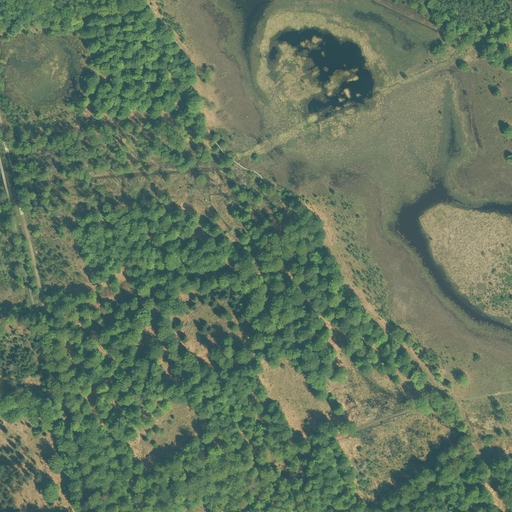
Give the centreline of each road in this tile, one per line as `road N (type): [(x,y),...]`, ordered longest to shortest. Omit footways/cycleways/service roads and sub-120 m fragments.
road 1 (track): [(93,511),(0,120)]
road 2 (track): [(116,511),(446,395)]
road 3 (track): [(0,24),(139,1)]
road 4 (track): [(509,511),(454,398)]
